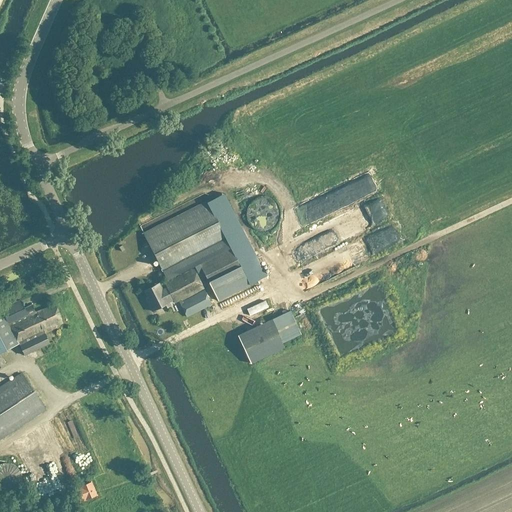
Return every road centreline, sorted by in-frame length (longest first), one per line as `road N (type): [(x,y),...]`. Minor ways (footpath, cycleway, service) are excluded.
road 1 (unclassified): [(36,165),(399,0)]
road 2 (tertiary): [(200,511),(69,233)]
road 3 (tertiary): [(36,165),(16,103),(54,0)]
